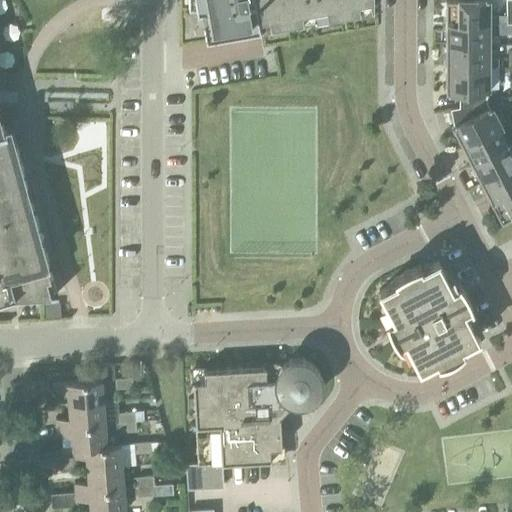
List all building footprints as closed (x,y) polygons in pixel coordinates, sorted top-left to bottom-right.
[(373,7),(372,0),(187,0),(189,10),(206,7),(207,18),(202,19),(205,36),(259,27),(260,33),(261,33),(258,19),(269,17),(270,25),(303,20),(301,11),(326,7),(327,15),(359,10),(358,1),(365,0),(369,0),(371,7),(373,7)] [(445,0),(445,23),(488,23),(494,23),(511,22),(511,0),(506,0),(506,16),(488,16),(487,0),(445,0)] [(494,32),(494,23),(445,23),(445,44),(488,44),(488,32),(494,32)] [(445,44),(445,66),(488,66),(498,66),(499,58),(488,58),(488,44),(445,44)] [(459,91),(459,107),(487,102),(487,91),(488,66),(445,66),(445,91),(459,91)] [(489,107),(487,102),(459,107),(451,109),(454,125),(452,126),(463,146),(500,127),(490,107),(489,107)] [(0,294),(11,292),(11,294),(57,291),(57,289),(50,289),(5,126),(1,127),(0,124),(0,294)] [(500,127),(463,146),(472,164),(507,146),(498,129),(501,127),(500,127)] [(472,164),(481,182),(511,166),(511,143),(507,146),(472,164)] [(491,200),(511,189),(511,166),(481,182),(491,200)] [(511,189),(491,200),(501,220),(511,214),(511,189)] [(393,278),(384,287),(379,289),(420,367),(479,337),(438,259),(433,261),(420,264),(404,270),(393,278)] [(60,302),(44,302),(45,316),(60,315),(60,302)] [(198,462),(186,463),(187,487),(224,485),(222,461),(282,458),(280,415),(292,401),(298,402),(304,402),(310,399),(315,395),(318,390),(320,384),(321,378),(319,372),(316,366),(312,362),(307,359),(301,357),(294,358),(288,360),(283,363),(279,368),(266,369),(265,365),(192,369),(198,462)] [(116,388),(133,387),(132,378),(115,379),(116,388)] [(67,404),(103,401),(102,379),(52,383),(52,391),(66,390),(67,404)] [(55,427),(104,423),(103,401),(67,404),(68,417),(55,418),(55,427)] [(118,412),(119,422),(135,421),(135,410),(118,412)] [(136,431),(135,421),(119,422),(120,432),(136,431)] [(70,447),(120,443),(106,444),(104,423),(55,427),(56,434),(69,433),(70,447)] [(151,441),(134,442),(135,452),(151,451),(151,441)] [(85,468),(121,465),(120,443),(70,447),(71,455),(84,454),(85,468)] [(73,483),(74,490),(123,487),(121,465),(85,468),(87,481),(73,483)] [(136,476),(136,485),(154,484),(153,474),(136,476)] [(123,487),(74,490),(74,498),(88,497),(89,511),(125,509),(124,496),(173,492),(172,482),(154,484),(136,485),(123,487)]
